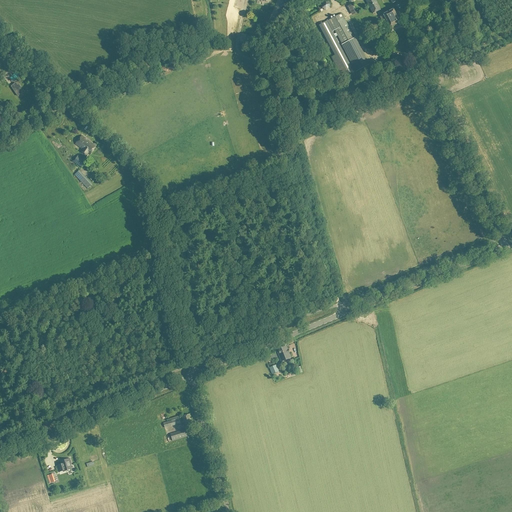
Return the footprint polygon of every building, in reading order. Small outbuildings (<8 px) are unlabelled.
[(375,0),(365,0),(373,14),(380,9),(375,0)] [(322,3),(321,8),(326,11),(330,8),(330,3),(326,1),(322,3)] [(355,18),(361,15),(356,4),(350,7),(355,18)] [(386,21),(390,28),(400,22),(393,9),(383,14),(383,15),(380,17),(383,23),(386,21)] [(342,13),(328,21),(333,31),(335,30),(357,71),(370,64),(358,43),(342,13)] [(353,72),(326,22),(326,21),(319,26),(335,55),(332,57),(343,78),(353,72)] [(24,92),(19,84),(17,85),(16,82),(10,86),(17,96),(24,92)] [(96,146),(88,141),(81,136),(75,144),(82,149),(81,151),(86,155),(88,153),(90,155),(96,146)] [(78,156),(73,162),(81,167),(86,161),(78,156)] [(79,171),(75,175),(87,189),(92,185),(79,171)] [(289,357),(289,356),(286,347),(277,350),(280,359),(281,361),(289,357)] [(276,365),(269,368),(272,374),(279,371),(276,365)] [(183,421),(181,422),(183,425),(192,423),(189,414),(181,416),(183,421)] [(163,423),(164,428),(180,424),(179,419),(163,423)] [(186,437),(184,430),(170,434),(172,441),(186,437)] [(61,464),(56,465),(58,472),(63,471),(63,472),(72,469),(71,465),(72,464),(70,458),(60,461),(61,464)]
